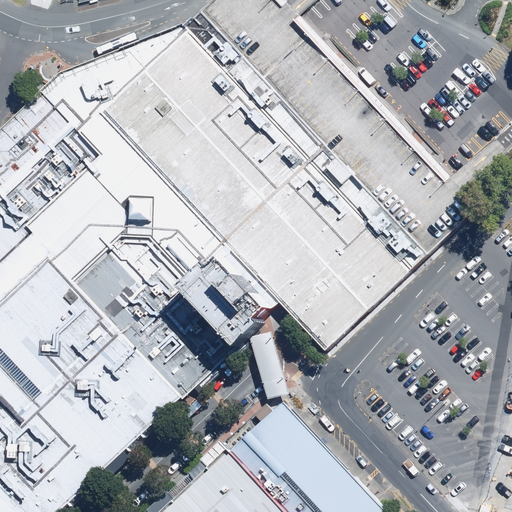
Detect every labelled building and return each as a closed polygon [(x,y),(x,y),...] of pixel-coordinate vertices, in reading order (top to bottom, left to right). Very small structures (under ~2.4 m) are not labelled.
[(0,511),(78,511),(181,415),(174,408),(186,398),(192,404),(227,373),(222,369),(249,343),(270,324),(268,318),(283,302),(329,351),(474,213),(277,0),(218,0),(189,27),(67,78),(28,115),(0,141),(0,511)] [(28,105),(0,131),(0,141),(67,78),(189,27),(186,24),(62,72),(28,105)] [(272,400),(293,394),(276,334),(256,339),(272,400)] [(389,511),(286,402),(234,451),(291,511),(389,511)] [(290,511),(223,440),(148,511),(290,511)]
